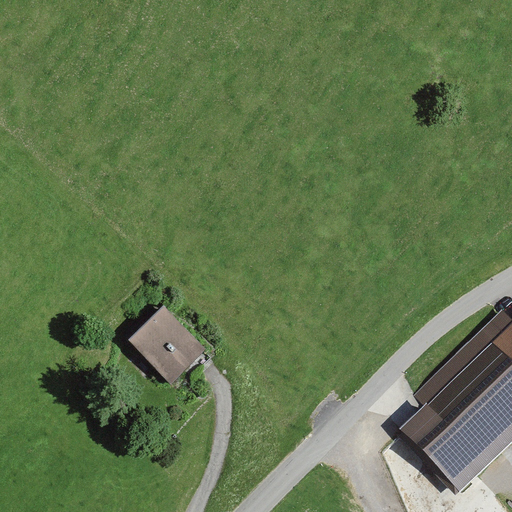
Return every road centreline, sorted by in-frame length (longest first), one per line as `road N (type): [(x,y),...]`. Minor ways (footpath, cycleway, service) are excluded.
road 1 (unclassified): [(511,284),(409,360),(261,511)]
road 2 (track): [(387,511),(362,472),(370,417),(511,293)]
